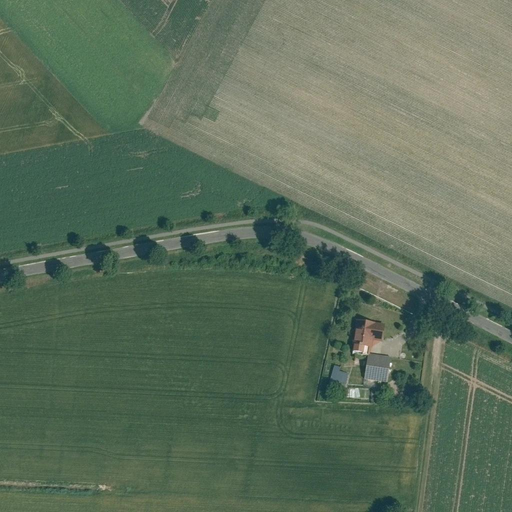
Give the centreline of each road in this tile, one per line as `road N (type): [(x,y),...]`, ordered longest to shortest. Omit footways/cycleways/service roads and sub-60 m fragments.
road 1 (tertiary): [(0,270),(214,232),(281,230),(511,337)]
road 2 (track): [(434,298),(406,511)]
